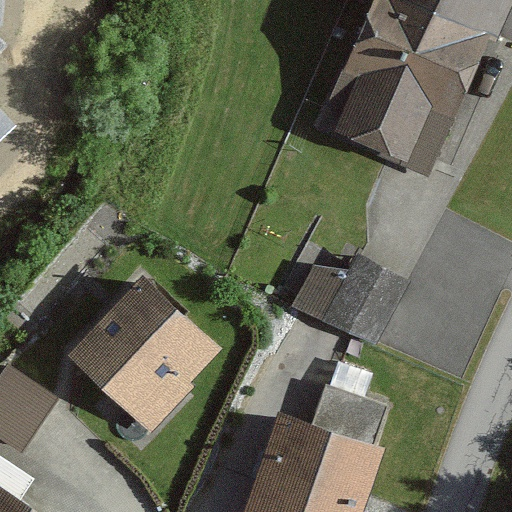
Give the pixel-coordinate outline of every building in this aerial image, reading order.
[(498,0),(353,0),(304,130),(429,178),(498,0)] [(344,258),(338,271),(307,269),(288,313),(364,346),(393,279),(344,258)] [(56,361),(139,432),(210,349),(127,279),(56,361)] [(0,444),(15,454),(47,400),(0,372),(0,444)] [(348,511),(379,408),(315,390),(304,430),(258,417),(231,511),(348,511)] [(21,511),(11,506),(27,480),(0,463),(0,511),(21,511)]
